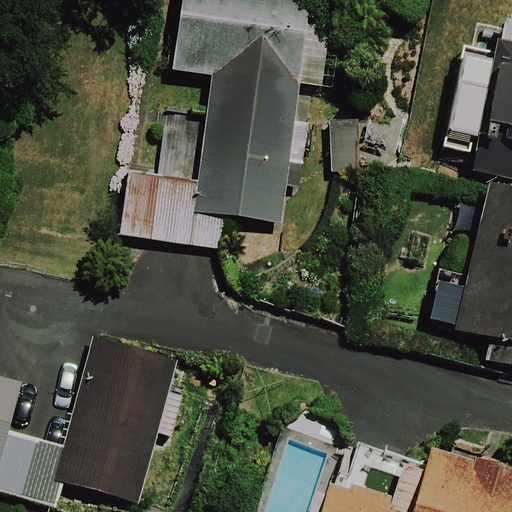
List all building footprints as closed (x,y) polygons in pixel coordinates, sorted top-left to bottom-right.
[(194,217),(281,228),(300,85),(320,88),(331,0),(184,0),(175,76),(212,81),(194,217)] [(511,27),(506,26),(502,47),(498,47),(470,177),(511,185),(511,27)] [(511,195),(489,191),(456,337),(490,345),(485,366),(511,371),(511,195)] [(2,437),(14,391),(0,387),(0,500),(42,511),(51,511),(57,490),(132,510),(151,437),(163,441),(182,372),(91,348),(63,453),(2,437)] [(511,511),(511,477),(415,448),(408,470),(338,449),(319,511),(511,511)]
